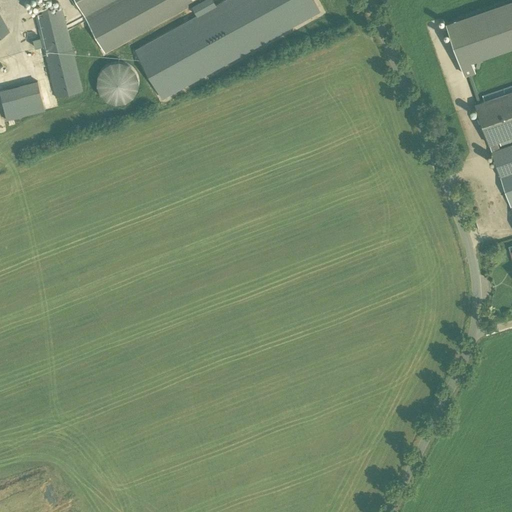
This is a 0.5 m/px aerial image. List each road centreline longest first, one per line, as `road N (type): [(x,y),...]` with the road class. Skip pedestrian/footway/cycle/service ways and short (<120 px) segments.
road 1 (unclassified): [(474,329),(464,234),(367,0)]
road 2 (unclassified): [(387,511),(474,329)]
